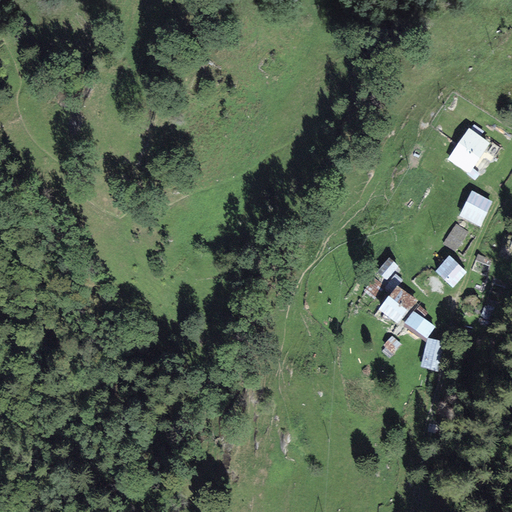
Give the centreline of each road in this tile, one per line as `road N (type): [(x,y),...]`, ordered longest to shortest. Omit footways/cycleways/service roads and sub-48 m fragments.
road 1 (track): [(413,511),(454,308)]
road 2 (track): [(454,308),(511,180)]
